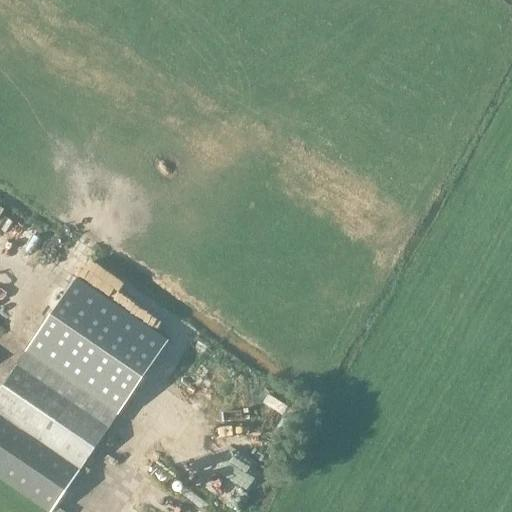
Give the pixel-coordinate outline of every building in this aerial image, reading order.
[(87,258),(86,244),(73,244),(74,259),(87,258)] [(74,279),(23,353),(115,416),(166,342),(74,279)] [(16,364),(0,387),(0,479),(46,511),(51,511),(109,428),(16,364)] [(211,426),(193,444),(236,487),(253,470),(211,426)] [(181,468),(193,461),(183,443),(171,450),(181,468)] [(167,482),(177,482),(176,465),(166,466),(167,482)]
